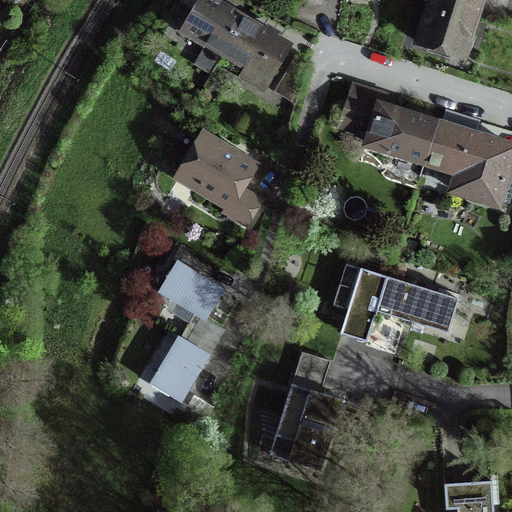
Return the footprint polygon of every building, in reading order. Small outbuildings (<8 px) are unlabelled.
[(270,36),(243,20),(234,15),(210,0),(201,0),(183,30),(223,54),(246,69),(241,78),(262,91),(288,48),(270,36)] [(462,59),(481,0),(431,0),(430,3),(417,44),(462,59)] [(301,78),(288,71),(282,84),(297,92),(301,78)] [(366,146),(423,164),(457,174),(451,192),(497,206),(511,157),(511,149),(374,106),(369,104),(372,93),(351,87),(340,121),(371,130),(366,146)] [(240,157),(232,152),(227,151),(224,152),(201,138),(175,181),(195,193),(197,191),(200,190),(229,207),(225,214),(245,225),(259,202),(240,190),(255,166),(240,157)] [(175,264),(158,292),(206,321),(215,305),(223,292),(175,264)] [(353,340),(366,344),(375,313),(381,314),(447,335),(458,301),(386,278),(345,266),(332,307),(347,312),(339,335),(353,340)] [(151,386),(179,403),(206,358),(208,356),(179,339),(151,386)] [(330,398),(319,395),(329,362),(301,353),(274,437),(293,443),(287,462),(320,473),(342,402),(330,398)] [(492,511),(491,482),(443,486),(445,511),(456,510),(456,511),(492,511)]
